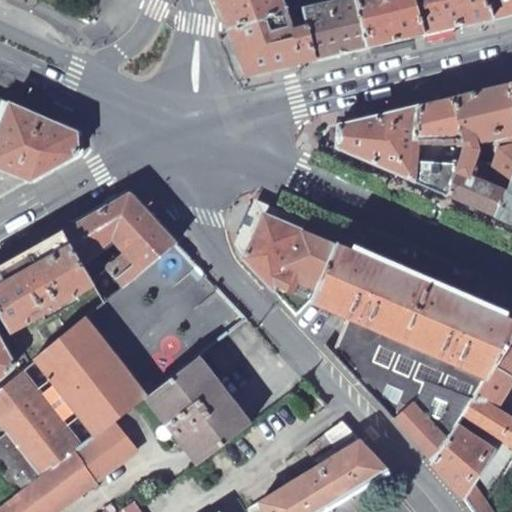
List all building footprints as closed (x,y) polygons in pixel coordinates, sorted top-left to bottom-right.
[(216,0),(227,28),(296,6),(294,0),(216,0)] [(356,0),(341,0),(300,10),(314,59),(368,46),(356,0)] [(356,0),(368,46),(424,33),(419,17),(413,0),(356,0)] [(413,0),(419,17),(424,33),(491,17),(486,0),(413,0)] [(511,0),(486,0),(491,17),(511,12),(511,0)] [(227,28),(245,75),(314,59),(300,10),(299,5),(296,6),(227,28)] [(458,166),(457,168),(468,173),(474,159),(477,151),(472,150),(470,140),(484,136),(487,144),(496,142),(499,145),(511,141),(511,101),(508,85),(451,99),(465,148),(458,166)] [(437,102),(337,125),(336,148),(371,163),(408,178),(412,180),(414,164),(415,147),(444,147),(445,140),(451,140),(450,166),(458,166),(465,148),(451,99),(437,102)] [(77,132),(9,103),(0,125),(0,170),(29,182),(78,154),(77,132)] [(457,168),(446,195),(495,216),(511,177),(511,141),(499,145),(496,156),(492,154),(488,164),(474,159),(468,173),(457,168)] [(446,195),(457,168),(458,166),(450,166),(414,164),(412,180),(446,195)] [(511,177),(495,216),(511,223),(511,177)] [(129,192),(62,231),(80,259),(119,237),(131,252),(108,265),(123,285),(175,242),(129,192)] [(309,300),(334,245),(260,214),(242,257),(295,314),(309,300)] [(62,231),(0,265),(0,315),(9,331),(94,281),(80,259),(62,231)] [(347,316),(486,375),(511,332),(511,321),(334,245),(309,300),(347,316)] [(470,400),(486,375),(347,316),(330,352),(393,419),(413,403),(428,384),(470,400)] [(94,434),(113,419),(145,395),(81,320),(31,362),(52,386),(39,396),(19,372),(0,387),(0,429),(5,436),(0,439),(0,459),(26,488),(81,445),(60,420),(72,409),(94,434)] [(511,377),(511,375),(511,332),(486,375),(470,400),(461,415),(511,448),(511,418),(491,406),(509,376),(511,377)] [(0,378),(12,368),(14,363),(0,337),(0,378)] [(153,388),(145,395),(165,423),(163,423),(161,423),(159,424),(157,425),(157,427),(156,428),(155,431),(155,433),(156,435),(157,437),(159,438),(160,439),(162,440),(164,440),(166,440),(168,439),(170,437),(171,436),(172,434),(173,432),(196,464),(245,427),(192,357),(186,363),(153,388)] [(149,383),(153,388),(186,363),(182,358),(149,383)] [(461,415),(470,400),(428,384),(413,403),(393,419),(433,461),(461,415)] [(511,448),(461,415),(433,461),(449,479),(460,496),(464,490),(484,502),(484,501),(511,456),(511,448)] [(0,508),(0,511),(51,511),(136,449),(113,419),(94,434),(81,445),(26,488),(0,508)] [(316,511),(386,469),(341,421),(305,447),(317,465),(249,508),(251,511),(316,511)] [(464,490),(460,496),(471,511),(489,511),(487,507),(484,501),(484,502),(464,490)] [(141,511),(133,500),(116,511),(141,511)]
